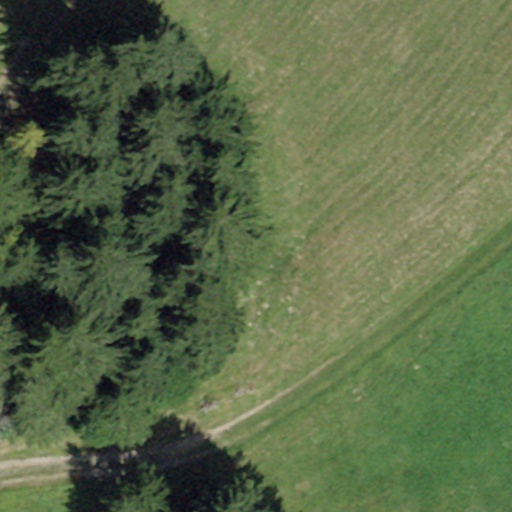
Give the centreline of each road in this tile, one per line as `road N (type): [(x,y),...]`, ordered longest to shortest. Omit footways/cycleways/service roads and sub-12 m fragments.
road 1 (track): [(0,496),(263,449),(511,241)]
road 2 (track): [(63,0),(0,127)]
